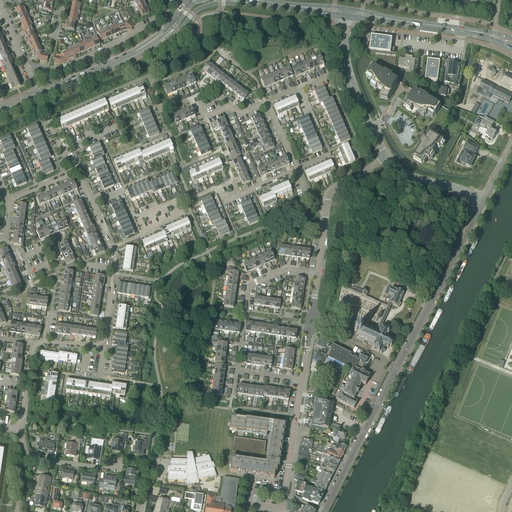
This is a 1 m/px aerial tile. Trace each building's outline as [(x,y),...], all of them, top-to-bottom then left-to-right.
[(147,8),(145,4),(137,8),(139,13),(147,8)] [(22,7),(21,5),(14,5),(15,7),(16,7),(17,9),(16,10),(18,15),(27,11),(24,6),(22,7)] [(51,12),(53,6),(43,5),(42,10),(41,10),(40,13),(46,14),(47,11),(51,12)] [(150,14),(147,8),(139,13),(141,18),(150,14)] [(29,16),(27,11),(18,15),(20,20),(29,16)] [(31,21),(29,16),(20,20),(22,25),(31,21)] [(128,22),(123,24),(125,28),(127,32),(132,30),(131,28),(134,27),(131,20),(128,22)] [(33,26),(31,21),(22,25),(24,30),(25,30),(31,28),(33,26)] [(73,31),(74,26),(65,24),(64,29),(69,30),(68,33),(74,34),(75,31),(73,31)] [(119,28),(118,26),(117,24),(112,26),(113,28),(116,34),(120,32),(121,35),(122,35),(119,28)] [(125,28),(123,24),(118,26),(119,28),(122,35),(127,32),(125,28)] [(113,28),(112,26),(107,28),(111,37),(116,34),(113,28)] [(24,36),(33,32),(31,28),(25,30),(24,30),(22,31),(24,36)] [(106,39),(107,38),(111,37),(107,28),(102,30),(106,39)] [(102,30),(97,32),(101,41),(104,39),(105,41),(108,40),(107,38),(106,39),(102,30)] [(27,41),(35,37),(33,32),(24,36),(27,41)] [(96,36),(91,39),(94,47),(100,45),(96,36)] [(372,36),(370,50),(371,50),(390,53),(392,38),(383,37),(382,36),(381,37),(372,36)] [(37,42),(35,37),(27,41),(29,46),(37,42)] [(94,47),(91,39),(86,41),(89,49),(94,47)] [(89,49),(86,41),(81,43),(84,51),(89,49)] [(39,47),(37,42),(29,46),(31,51),(39,47)] [(84,51),(81,43),(76,45),(80,54),(84,51)] [(10,47),(9,45),(0,49),(0,55),(0,56),(8,53),(6,49),(10,47)] [(80,54),(76,45),(71,47),(72,50),(75,58),(76,58),(75,56),(80,54)] [(39,47),(31,51),(33,56),(36,55),(37,57),(38,60),(43,54),(42,52),(39,47)] [(75,58),(72,50),(67,52),(70,60),(75,58)] [(390,53),(371,50),(371,53),(395,67),(397,54),(390,53)] [(70,60),(67,52),(62,54),(60,55),(61,65),(66,63),(66,62),(70,60)] [(3,61),(14,56),(13,55),(9,56),(8,53),(0,56),(2,61),(3,61)] [(15,58),(14,56),(3,61),(2,61),(0,62),(2,67),(5,66),(5,67),(11,64),(12,63),(11,60),(15,58)] [(320,56),(315,58),(319,67),(324,65),(320,56)] [(413,58),(400,56),(399,68),(409,69),(409,73),(417,74),(418,61),(412,60),(413,58)] [(319,67),(315,58),(310,60),(314,69),(319,67)] [(314,69),(310,60),(306,62),(309,71),(314,69)] [(440,62),(428,60),(425,80),(438,81),(440,62)] [(461,64),(447,62),(446,67),(447,67),(447,68),(446,68),(444,82),(455,83),(455,85),(457,85),(458,84),(460,84),(459,86),(460,86),(460,84),(466,63),(466,61),(465,63),(461,63),(461,64)] [(309,71),(306,62),(301,64),(305,73),(309,71)] [(206,74),(212,66),(208,63),(202,70),(206,74)] [(12,67),(11,64),(5,67),(5,66),(2,67),(5,73),(12,70),(11,68),(12,67)] [(305,73),(301,64),(296,66),(300,75),(305,73)] [(210,77),(216,69),(212,66),(206,74),(210,77)] [(300,75),(296,66),(291,69),(295,77),(300,75)] [(399,81),(372,66),(367,75),(373,79),(371,83),(384,91),(382,93),(389,97),(399,81)] [(289,67),(284,70),(288,78),(293,76),(289,67)] [(495,68),(487,69),(487,77),(496,76),(495,68)] [(214,80),(220,73),(216,69),(210,77),(214,80)] [(7,79),(16,75),(14,72),(13,72),(12,70),(5,73),(7,79)] [(288,78),(284,70),(279,72),(283,80),(288,78)] [(283,80),(279,72),(275,74),(279,82),(283,80)] [(219,82),(224,76),(220,73),(214,80),(218,83),(219,82)] [(509,87),(511,89),(511,75),(506,73),(501,83),(509,87)] [(192,74),(187,77),(191,85),(196,83),(192,74)] [(279,82),(275,74),(270,76),(274,84),(279,82)] [(17,78),(16,75),(7,79),(10,84),(17,81),(16,79),(17,78)] [(223,85),(228,79),(224,76),(219,82),(223,85)] [(274,84),(270,76),(265,78),(269,86),(274,84)] [(191,85),(187,77),(182,79),(186,87),(191,85)] [(269,86),(265,78),(260,80),(264,89),(269,86)] [(186,87),(182,79),(177,81),(181,89),(186,87)] [(227,88),(232,82),(228,79),(223,85),(227,88)] [(497,98),(508,104),(511,96),(511,95),(501,90),(498,89),(498,88),(483,80),(479,88),(494,96),(497,98)] [(18,83),(17,81),(10,84),(12,90),(20,86),(19,83),(18,83)] [(181,89),(177,81),(173,83),(177,92),(181,89)] [(231,92),(236,85),(232,82),(227,88),(231,92)] [(177,92),(173,83),(168,85),(172,94),(177,92)] [(135,86),(136,89),(137,89),(141,99),(146,97),(144,93),(141,87),(138,89),(137,85),(135,86)] [(172,94),(168,85),(163,87),(167,96),(172,94)] [(235,95),(240,88),(236,85),(231,92),(235,95)] [(325,91),(325,90),(324,88),(327,86),(326,85),(323,86),(323,87),(314,91),(315,95),(325,91)] [(137,89),(136,89),(134,90),(132,87),(131,88),(132,91),(133,91),(137,100),(141,99),(137,89)] [(239,98),(244,92),(240,88),(235,95),(239,98)] [(133,91),(132,91),(130,92),(128,89),(127,90),(128,93),(129,92),(133,102),(137,100),(133,91)] [(327,95),(327,94),(326,92),(329,91),(328,89),(325,90),(325,91),(315,95),(317,99),(327,95)] [(441,106),(414,90),(405,107),(411,111),(413,108),(426,115),(429,112),(435,115),(441,106)] [(129,92),(128,93),(125,94),(124,91),(123,92),(124,95),(125,94),(129,104),(133,102),(129,92)] [(248,95),(244,92),(239,98),(243,101),(248,95)] [(125,94),(124,95),(121,96),(120,93),(119,93),(120,96),(121,96),(125,106),(129,104),(125,94)] [(329,99),(327,96),(330,95),(330,93),(327,94),(327,95),(317,99),(319,104),(322,102),(329,99)] [(121,96),(120,96),(117,97),(116,95),(114,95),(116,98),(121,108),(125,106),(121,96)] [(116,98),(113,99),(112,96),(110,97),(111,100),(112,100),(116,109),(121,108),(116,98)] [(288,96),(289,99),(290,99),(294,109),(299,107),(294,97),(291,99),(290,96),(288,96)] [(333,102),(332,99),(335,98),(334,96),(331,98),(329,99),(322,102),(324,106),(333,102)] [(290,99),(289,99),(287,100),(286,97),(284,98),(285,101),(286,101),(290,110),(294,109),(290,99)] [(112,100),(111,100),(109,101),(108,98),(106,99),(108,102),(112,111),(116,109),(112,100)] [(98,100),(99,103),(100,102),(104,112),(108,110),(104,100),(101,102),(100,99),(98,100)] [(286,101),(285,101),(283,102),(282,99),(280,100),(281,103),(282,103),(286,112),(290,110),(286,101)] [(335,107),(335,106),(334,104),(336,102),(336,100),(333,102),(324,106),(325,111),(335,107)] [(100,102),(99,103),(97,104),(95,101),(94,102),(95,104),(96,104),(100,114),(104,112),(100,102)] [(282,103),(281,103),(279,104),(277,101),(276,102),(277,105),(278,104),(282,114),(286,112),(282,103)] [(96,104),(95,104),(93,106),(91,103),(90,103),(91,106),(92,106),(96,116),(100,114),(96,104)] [(278,104),(277,105),(275,106),(273,103),(272,104),(273,106),(277,116),(282,114),(278,104)] [(476,103),(471,112),(475,114),(480,105),(476,103)] [(92,106),(91,106),(88,107),(87,104),(86,105),(87,108),(92,117),(92,119),(94,118),(95,118),(96,117),(96,116),(92,106)] [(337,111),(336,110),(335,108),(338,106),(337,105),(335,106),(335,107),(325,111),(327,115),(337,111)] [(87,108),(84,109),(83,106),(81,107),(83,110),(87,119),(92,117),(87,108)] [(191,107),(186,109),(190,118),(195,116),(191,107)] [(83,110),(80,111),(79,108),(77,109),(79,111),(83,121),(87,119),(83,110)] [(150,114),(149,113),(148,110),(151,109),(151,108),(147,109),(148,110),(138,114),(140,118),(150,114)] [(190,118),(186,109),(181,111),(185,120),(190,118)] [(338,115),(338,114),(337,112),(340,111),(339,109),(336,110),(337,111),(327,115),(329,119),(338,115)] [(79,111),(76,113),(75,110),(73,110),(74,113),(75,113),(79,123),(83,121),(79,111)] [(75,113),(74,113),(72,114),(71,111),(69,112),(70,115),(71,115),(75,124),(79,123),(75,113)] [(185,120),(181,111),(177,113),(180,122),(185,120)] [(152,118),(151,117),(150,115),(153,114),(152,112),(149,113),(150,114),(140,118),(142,122),(152,118)] [(71,115),(70,115),(68,116),(67,113),(65,114),(66,117),(67,117),(71,126),(75,124),(71,115)] [(180,122),(177,113),(172,116),(175,124),(180,122)] [(340,119),(340,118),(339,116),(342,115),(341,113),(338,114),(338,115),(329,119),(331,123),(340,119)] [(253,123),(262,119),(260,114),(251,118),(253,123)] [(309,120),(308,117),(311,116),(310,114),(307,116),(298,120),(300,125),(309,120)] [(67,117),(66,117),(64,118),(62,115),(61,116),(62,119),(63,118),(67,128),(71,126),(67,117)] [(153,122),(153,121),(152,119),(155,118),(154,116),(151,117),(152,118),(142,122),(144,126),(153,122)] [(63,118),(62,119),(59,120),(58,117),(57,118),(58,121),(59,121),(62,130),(67,128),(63,118)] [(342,123),(342,122),(341,120),(344,119),(343,117),(340,118),(340,119),(331,123),(332,127),(342,123)] [(485,136),(489,138),(488,139),(488,140),(488,141),(489,142),(490,142),(491,142),(492,141),(493,140),(495,136),(496,136),(498,134),(492,130),(492,129),(490,128),(493,122),(485,117),(481,125),(484,127),(483,129),(488,131),(485,136)] [(311,125),(311,124),(309,121),(312,120),(312,118),(309,120),(300,125),(301,129),(311,125)] [(255,128),(264,124),(262,119),(253,123),(255,128)] [(155,126),(155,125),(154,123),(157,122),(156,120),(153,121),(153,122),(144,126),(145,130),(155,126)] [(344,127),(343,127),(342,124),(345,123),(345,121),(342,122),(342,123),(332,127),(334,131),(344,127)] [(38,129),(38,128),(37,126),(39,125),(39,123),(36,124),(36,125),(27,129),(29,133),(38,129)] [(313,129),(312,128),(311,126),(314,124),(313,123),(311,124),(311,125),(301,129),(303,133),(313,129)] [(157,130),(155,127),(158,126),(158,124),(155,125),(155,126),(145,130),(147,135),(157,130)] [(257,133),(266,129),(264,124),(255,128),(257,133)] [(346,131),(345,131),(344,128),(347,127),(346,125),(343,127),(344,127),(334,131),(336,135),(346,131)] [(190,131),(192,136),(202,132),(201,131),(200,128),(203,127),(202,126),(199,127),(200,127),(190,131)] [(40,133),(39,130),(41,129),(40,127),(38,128),(38,129),(29,133),(30,137),(40,133)] [(314,133),(314,132),(313,130),(316,128),(315,127),(312,128),(313,129),(303,133),(305,137),(314,133)] [(159,128),(157,130),(147,135),(149,139),(159,135),(157,131),(160,130),(159,128)] [(259,137),(268,134),(266,129),(257,133),(259,137)] [(347,135),(346,132),(349,131),(348,129),(345,131),(346,131),(336,135),(338,140),(347,135)] [(203,136),(203,135),(202,132),(205,131),(204,130),(201,131),(202,132),(192,136),(194,140),(203,136)] [(42,137),(41,137),(40,134),(43,133),(42,131),(40,133),(30,137),(32,142),(42,137)] [(316,137),(316,136),(315,134),(318,132),(317,131),(314,132),(314,133),(305,137),(307,141),(316,137)] [(444,141),(430,133),(426,140),(424,138),(420,145),(416,152),(417,153),(413,159),(421,164),(425,157),(429,160),(437,146),(440,148),(444,141)] [(205,140),(205,139),(204,137),(207,135),(206,134),(203,135),(203,136),(194,140),(196,144),(205,140)] [(270,138),(268,134),(259,137),(261,142),(270,138)] [(350,134),(347,135),(338,140),(340,144),(349,140),(348,137),(351,135),(350,134)] [(11,141),(11,140),(10,138),(13,136),(12,135),(9,136),(9,137),(0,140),(0,141),(1,145),(11,141)] [(43,142),(43,141),(42,138),(45,137),(44,135),(41,137),(42,137),(32,142),(34,146),(43,142)] [(318,141),(317,140),(316,138),(319,137),(319,135),(316,136),(316,137),(307,141),(308,145),(318,141)] [(207,144),(207,143),(206,141),(208,139),(208,138),(205,139),(205,140),(196,144),(197,148),(207,144)] [(272,143),(270,138),(261,142),(263,147),(272,143)] [(13,145),(13,144),(11,142),(14,140),(14,139),(11,140),(11,141),(1,145),(3,149),(13,145)] [(320,145),(319,145),(318,142),(321,141),(320,139),(317,140),(318,141),(308,145),(310,149),(320,145)] [(46,140),(43,141),(43,142),(34,146),(36,150),(45,146),(45,145),(44,143),(47,141),(46,140)] [(169,141),(165,143),(169,152),(173,151),(169,141)] [(236,146),(234,141),(226,145),(225,145),(227,150),(236,146)] [(100,148),(100,147),(99,144),(102,143),(101,142),(98,143),(89,147),(91,152),(100,148)] [(209,148),(208,147),(207,145),(210,144),(210,142),(207,143),(207,144),(197,148),(199,152),(209,148)] [(478,147),(467,142),(464,148),(465,148),(463,151),(462,151),(460,156),(463,158),(461,162),(470,167),(470,166),(471,167),(473,164),(472,163),(475,157),(471,155),(473,152),(475,154),(478,147)] [(15,143),(13,144),(13,145),(3,149),(5,153),(12,150),(12,151),(15,149),(13,146),(16,145),(15,143)] [(169,152),(165,143),(161,145),(165,154),(169,152)] [(263,147),(261,148),(263,152),(274,148),(272,143),(263,147)] [(322,143),(319,145),(320,145),(310,149),(312,154),(321,150),(320,146),(323,145),(322,143)] [(349,149),(348,148),(347,146),(350,144),(349,143),(346,144),(347,144),(337,148),(339,153),(349,149)] [(47,150),(47,149),(46,147),(48,146),(48,144),(45,145),(45,146),(36,150),(37,154),(47,150)] [(165,154),(161,145),(157,146),(161,156),(165,154)] [(102,152),(102,151),(101,149),(103,147),(103,146),(100,147),(100,148),(91,152),(92,156),(102,152)] [(161,156),(157,146),(152,148),(157,158),(161,156)] [(211,146),(208,147),(209,148),(199,152),(201,157),(211,152),(209,149),(212,148),(211,146)] [(238,151),(236,146),(227,150),(229,155),(238,151)] [(350,153),(350,152),(349,150),(352,149),(351,147),(348,148),(349,149),(339,153),(341,157),(350,153)] [(39,158),(49,154),(48,153),(47,151),(50,150),(49,148),(47,149),(47,150),(37,154),(39,158)] [(157,158),(152,148),(148,150),(152,160),(157,158)] [(140,154),(139,151),(135,152),(134,149),(132,150),(134,153),(139,162),(143,160),(140,154)] [(4,159),(14,154),(12,151),(12,150),(5,153),(2,154),(4,159)] [(104,150),(102,151),(102,152),(92,156),(94,160),(101,157),(104,156),(102,153),(105,151),(104,150)] [(152,160),(148,150),(144,152),(148,161),(152,160)] [(134,153),(131,154),(130,151),(128,152),(130,155),(130,154),(134,164),(139,162),(134,153)] [(240,156),(238,151),(229,155),(231,160),(240,156)] [(352,157),(352,156),(351,154),(354,153),(353,151),(350,152),(350,153),(341,157),(343,161),(352,157)] [(51,152),(48,153),(49,154),(39,158),(41,162),(48,159),(51,158),(50,157),(49,155),(52,154),(51,152)] [(148,161),(144,152),(140,154),(143,160),(144,163),(148,161)] [(130,154),(130,155),(127,156),(126,153),(124,154),(126,157),(126,156),(130,166),(134,164),(130,154)] [(6,163),(15,159),(14,154),(4,159),(6,163)] [(126,156),(126,157),(123,158),(122,155),(120,156),(121,158),(122,158),(126,168),(130,166),(126,156)] [(355,155),(352,156),(352,157),(343,161),(344,165),(354,161),(353,158),(355,157),(355,155)] [(285,156),(281,158),(284,167),(289,165),(285,156)] [(103,161),(101,157),(94,160),(91,161),(93,166),(103,161)] [(122,158),(121,158),(119,159),(118,157),(116,157),(117,160),(118,160),(122,169),(126,168),(122,158)] [(118,160),(117,160),(115,161),(113,158),(112,159),(113,162),(114,162),(118,171),(122,169),(118,160)] [(284,167),(281,158),(276,160),(279,169),(284,167)] [(8,167),(17,163),(15,159),(6,163),(8,167)] [(49,163),(48,159),(41,162),(38,163),(40,168),(50,163),(49,163)] [(218,160),(214,162),(218,171),(223,170),(218,160)] [(279,169),(276,160),(271,162),(275,171),(279,169)] [(324,161),(325,164),(326,163),(330,173),(334,171),(330,161),(327,163),(325,160),(324,161)] [(51,168),(51,167),(50,164),(53,163),(52,161),(49,163),(50,163),(40,168),(42,172),(51,168)] [(104,166),(103,161),(93,166),(95,170),(104,166)] [(218,171),(214,162),(210,164),(214,173),(218,171)] [(275,171),(271,162),(266,164),(270,173),(275,171)] [(326,163),(325,164),(322,165),(321,162),(320,162),(321,165),(322,165),(325,175),(330,173),(326,163)] [(19,167),(17,163),(8,167),(9,171),(19,167)] [(214,173),(210,164),(206,165),(210,175),(214,173)] [(270,173),(266,164),(261,166),(265,175),(270,173)] [(322,165),(321,165),(318,166),(317,164),(315,164),(317,167),(321,176),(325,175),(322,165)] [(210,175),(206,165),(202,167),(206,177),(210,175)] [(317,167),(314,168),(313,165),(311,166),(313,169),(317,178),(321,176),(317,167)] [(54,166),(51,167),(51,168),(42,172),(43,176),(53,172),(52,169),(55,167),(54,166)] [(106,170),(104,166),(95,170),(97,174),(106,170)] [(265,175),(261,166),(257,168),(260,177),(265,175)] [(11,175),(21,171),(19,167),(9,171),(11,175)] [(206,177),(202,167),(197,169),(202,179),(206,177)] [(313,169),(310,170),(309,167),(307,168),(308,171),(309,170),(313,180),(317,178),(313,169)] [(202,179),(197,169),(193,171),(197,180),(202,179)] [(309,170),(308,171),(306,172),(305,169),(303,169),(304,173),(305,173),(309,182),(313,180),(309,170)] [(108,174),(106,170),(97,174),(99,178),(108,174)] [(23,175),(21,171),(11,175),(13,179),(23,175)] [(197,180),(193,171),(189,173),(193,182),(197,180)] [(167,173),(168,176),(169,175),(173,185),(174,185),(174,186),(175,187),(177,186),(178,185),(177,183),(178,183),(173,174),(170,175),(169,172),(167,173)] [(110,178),(108,174),(99,178),(100,182),(110,178)] [(169,175),(168,176),(166,177),(165,174),(163,175),(164,177),(165,177),(169,187),(173,185),(169,175)] [(15,183),(24,179),(23,175),(13,179),(15,183)] [(165,177),(164,177),(162,179),(161,176),(159,176),(160,179),(161,179),(165,188),(169,187),(165,177)] [(112,182),(110,178),(100,182),(102,186),(112,182)] [(161,179),(160,179),(158,180),(156,178),(155,178),(156,181),(157,181),(161,190),(165,188),(161,179)] [(26,183),(24,179),(15,183),(17,188),(26,183)] [(157,181),(156,181),(153,182),(152,179),(151,180),(152,183),(153,183),(157,192),(161,190),(157,181)] [(148,184),(149,184),(148,181),(147,182),(144,183),(143,180),(141,181),(142,183),(143,183),(147,193),(151,191),(148,184)] [(73,181),(68,183),(72,192),(77,190),(73,181)] [(281,182),(283,185),(287,194),(292,192),(287,183),(284,184),(283,181),(281,182)] [(114,186),(112,182),(102,186),(104,191),(114,186)] [(143,183),(142,183),(140,185),(139,182),(137,183),(138,185),(139,185),(143,195),(147,193),(143,183)] [(72,192),(68,183),(64,185),(67,194),(72,192)] [(153,183),(152,183),(149,184),(148,184),(151,191),(152,194),(157,192),(153,183)] [(283,185),(280,186),(279,183),(277,184),(278,187),(279,186),(283,196),(287,194),(283,185)] [(139,185),(138,185),(136,186),(135,184),(133,184),(134,187),(135,187),(139,196),(143,195),(139,185)] [(67,194),(64,185),(59,187),(63,196),(67,194)] [(135,187),(134,187),(132,188),(130,185),(129,186),(130,189),(131,189),(135,198),(139,196),(135,187)] [(279,186),(278,187),(276,188),(275,185),(273,186),(274,189),(275,188),(279,198),(283,196),(279,186)] [(63,196),(59,187),(54,189),(55,191),(58,198),(63,196)] [(131,189),(130,189),(128,190),(126,187),(125,188),(126,191),(130,200),(135,198),(131,189)] [(275,188),(274,189),(272,190),(271,187),(269,188),(270,190),(272,193),(275,200),(279,198),(275,188)] [(275,200),(272,193),(269,194),(267,191),(266,192),(267,195),(268,195),(272,204),(276,202),(275,200)] [(268,195),(267,195),(265,196),(263,193),(262,194),(263,197),(268,206),(272,204),(268,195)] [(263,197),(260,198),(259,195),(257,196),(259,199),(263,208),(268,206),(263,197)] [(44,204),(41,197),(36,199),(39,206),(44,204)] [(201,201),(203,205),(212,201),(210,197),(201,201)] [(122,205),(121,205),(120,202),(123,201),(122,199),(119,201),(120,201),(110,205),(112,209),(122,205)] [(214,205),(212,201),(203,205),(204,209),(214,205)] [(240,205),(242,209),(251,205),(249,201),(240,205)] [(124,209),(123,209),(122,206),(125,205),(124,204),(121,205),(122,205),(112,209),(114,214),(124,209)] [(84,210),(82,205),(75,209),(77,214),(84,210)] [(206,214),(216,209),(214,205),(204,209),(206,214)] [(253,209),(251,205),(242,209),(243,213),(253,209)] [(125,214),(125,213),(124,210),(127,209),(126,208),(123,209),(124,209),(114,214),(116,218),(125,214)] [(218,214),(216,209),(206,214),(208,218),(218,214)] [(245,217),(255,213),(253,209),(243,213),(245,217)] [(86,215),(84,210),(77,214),(79,218),(86,215)] [(127,218),(127,217),(126,215),(128,214),(128,212),(125,213),(125,214),(116,218),(118,222),(127,218)] [(247,221),(257,217),(255,213),(245,217),(247,221)] [(219,218),(218,214),(208,218),(210,222),(219,218)] [(129,222),(128,221),(127,219),(130,218),(129,216),(127,217),(127,218),(118,222),(119,226),(129,222)] [(258,222),(257,217),(247,221),(249,226),(258,222)] [(180,219),(181,222),(182,221),(187,231),(191,229),(187,220),(183,221),(182,218),(180,219)] [(221,222),(219,218),(210,222),(212,226),(214,225),(221,222)] [(64,219),(60,221),(64,230),(68,228),(64,219)] [(90,224),(88,219),(81,223),(83,228),(90,224)] [(131,226),(130,225),(129,223),(132,222),(131,220),(128,221),(129,222),(119,226),(121,230),(131,226)] [(182,221),(181,222),(179,223),(178,220),(176,221),(177,224),(178,223),(182,233),(187,231),(182,221)] [(226,225),(226,226),(229,224),(228,223),(225,224),(224,220),(221,222),(214,225),(216,229),(226,225)] [(64,230),(60,221),(55,223),(59,232),(64,230)] [(178,223),(177,224),(175,225),(174,222),(172,223),(173,225),(174,225),(178,234),(182,233),(178,223)] [(59,232),(55,223),(50,225),(54,234),(59,232)] [(85,232),(94,228),(92,224),(91,224),(90,224),(83,228),(85,232)] [(132,230),(132,229),(131,227),(134,226),(133,224),(130,225),(131,226),(121,230),(123,234),(132,230)] [(174,225),(173,225),(171,226),(169,224),(168,224),(169,227),(170,227),(174,236),(178,234),(174,225)] [(54,234),(50,225),(45,228),(49,236),(54,234)] [(170,227),(169,227),(166,228),(165,225),(164,226),(165,229),(166,228),(170,238),(174,236),(170,227)] [(227,228),(226,226),(226,225),(216,229),(218,233),(228,229),(228,230),(231,229),(230,227),(227,228)] [(166,228),(165,229),(162,230),(161,227),(160,228),(161,231),(161,230),(162,233),(163,233),(166,240),(170,238),(166,228)] [(49,236),(45,228),(41,230),(44,238),(49,236)] [(87,237),(96,233),(94,228),(85,232),(87,237)] [(135,228),(132,229),(132,230),(123,234),(120,235),(122,241),(125,239),(134,234),(133,231),(135,230),(135,228)] [(229,232),(228,230),(228,229),(218,233),(220,237),(229,233),(229,234),(232,233),(232,231),(229,232)] [(44,238),(41,230),(36,232),(40,240),(44,238)] [(163,233),(162,233),(160,235),(158,232),(157,232),(158,235),(159,235),(163,245),(167,243),(166,240),(163,233)] [(98,238),(96,233),(87,237),(89,242),(98,238)] [(159,235),(158,235),(155,236),(154,234),(153,234),(154,237),(159,246),(163,245),(159,235)] [(154,237),(151,238),(150,235),(148,236),(150,239),(154,248),(159,246),(154,237)] [(150,239),(147,240),(146,237),(144,238),(145,241),(146,240),(150,250),(154,248),(150,239)] [(100,242),(98,238),(89,242),(91,246),(100,242)] [(146,240),(145,241),(143,242),(142,239),(140,240),(141,242),(142,242),(146,252),(150,250),(146,240)] [(57,246),(60,251),(68,247),(66,242),(57,246)] [(102,247),(100,242),(91,246),(91,247),(89,248),(91,252),(102,247)] [(70,251),(68,247),(60,251),(62,255),(70,251)] [(104,252),(102,247),(91,252),(93,257),(95,256),(104,252)] [(0,251),(0,257),(9,253),(7,249),(0,251)] [(72,256),(70,251),(62,255),(64,260),(72,256)] [(271,252),(266,254),(270,263),(274,260),(271,252)] [(11,258),(9,253),(0,257),(2,262),(11,258)] [(270,263),(266,254),(261,256),(265,265),(270,263)] [(74,261),(72,256),(64,260),(66,265),(74,261)] [(265,265),(261,256),(257,258),(260,267),(265,265)] [(13,263),(11,258),(2,262),(4,267),(13,263)] [(260,267),(257,258),(252,260),(255,269),(260,267)] [(255,269),(252,260),(247,262),(251,271),(255,269)] [(468,263),(464,261),(453,281),(457,283),(468,263)] [(251,271),(247,262),(242,264),(240,265),(240,266),(241,268),(242,268),(243,267),(246,273),(251,271)] [(15,268),(13,263),(4,267),(6,271),(4,272),(5,272),(13,268),(15,268)] [(16,273),(13,268),(5,272),(7,277),(16,273)] [(18,278),(16,273),(7,277),(9,282),(18,278)] [(20,283),(18,278),(9,282),(11,286),(20,283)] [(22,287),(20,283),(11,286),(13,291),(22,287)] [(452,285),(442,304),(445,306),(456,287),(452,285)] [(384,294),(387,295),(400,301),(403,294),(388,287),(384,294)] [(367,293),(354,288),(352,292),(355,293),(354,293),(355,294),(355,293),(358,294),(357,295),(358,295),(358,294),(361,296),(364,297),(364,298),(365,297),(367,293)] [(400,301),(387,295),(383,305),(387,307),(390,308),(391,305),(399,308),(400,304),(399,303),(400,301)] [(388,311),(390,308),(387,307),(386,310),(385,309),(385,310),(384,313),(383,313),(384,313),(383,316),(382,316),(382,317),(381,319),(380,320),(381,320),(380,322),(379,322),(379,323),(378,326),(377,329),(376,329),(376,330),(374,329),(374,328),(373,328),(374,326),(363,321),(362,322),(361,322),(360,323),(359,322),(359,323),(358,324),(357,324),(356,324),(357,325),(357,327),(356,326),(355,328),(354,330),(353,332),(354,332),(353,333),(354,334),(355,335),(356,334),(356,333),(358,334),(357,338),(356,338),(356,339),(357,339),(359,340),(358,340),(359,341),(360,340),(363,342),(362,344),(363,344),(365,345),(366,346),(367,343),(369,345),(370,346),(370,345),(373,346),(372,349),(370,349),(371,350),(372,350),(378,352),(378,354),(379,353),(381,354),(381,355),(382,354),(381,354),(382,353),(383,353),(383,352),(384,352),(385,351),(384,349),(385,347),(387,348),(387,349),(388,348),(390,347),(390,348),(391,348),(390,346),(391,345),(393,345),(392,344),(391,344),(390,342),(391,341),(391,340),(390,341),(388,340),(389,338),(390,338),(389,337),(388,336),(389,336),(388,334),(387,333),(387,332),(389,332),(388,331),(387,331),(382,329),(381,327),(382,325),(383,325),(383,324),(382,324),(384,321),(384,322),(384,321),(385,318),(386,318),(385,318),(387,315),(387,314),(388,311),(389,312),(389,311),(388,311)] [(439,310),(428,329),(432,331),(442,312),(439,310)] [(428,333),(408,369),(411,371),(431,335),(428,333)] [(314,360),(322,364),(326,356),(328,357),(327,358),(351,370),(353,371),(354,369),(360,372),(360,371),(364,364),(361,363),(352,359),(352,358),(349,357),(350,354),(335,347),(337,343),(327,338),(326,341),(320,337),(316,346),(322,349),(320,353),(318,352),(314,360)] [(352,350),(350,354),(349,357),(352,358),(352,359),(361,363),(364,364),(364,365),(368,357),(360,353),(358,357),(354,354),(356,352),(352,350)] [(345,375),(342,382),(344,383),(343,386),(341,385),(337,391),(339,392),(335,399),(353,408),(357,401),(353,399),(356,393),(357,394),(358,390),(360,384),(364,386),(368,378),(367,378),(369,376),(360,371),(360,372),(354,369),(353,371),(351,370),(348,377),(345,375)] [(406,372),(396,392),(399,394),(410,374),(406,372)] [(327,402),(315,399),(313,411),(314,411),(310,429),(321,431),(321,427),(327,429),(330,414),(332,415),(332,412),(331,411),(332,404),(326,403),(327,402)] [(391,400),(381,421),(385,422),(395,402),(391,400)] [(235,417),(231,416),(231,419),(230,419),(229,429),(267,435),(268,424),(235,419),(235,417)] [(285,424),(273,423),(269,452),(264,452),(266,442),(234,437),(231,453),(264,457),(266,457),(265,465),(235,460),(235,458),(231,457),(231,460),(229,467),(231,467),(230,472),(237,473),(237,471),(240,471),(240,473),(244,474),(245,472),(247,472),(247,474),(252,475),(252,473),(255,474),(254,475),(259,476),(259,474),(262,475),(262,476),(267,477),(267,475),(269,476),(269,478),(274,478),(275,473),(276,473),(277,468),(278,468),(279,466),(278,466),(279,462),(280,454),(279,454),(279,451),(281,451),(282,447),(280,446),(280,444),(282,444),(283,439),(281,439),(281,436),(283,437),(284,432),(282,432),(282,429),(284,429),(285,424)] [(333,441),(337,443),(339,438),(344,440),(346,433),(334,430),(333,434),(334,434),(334,437),(333,441)] [(309,434),(301,431),(300,438),(308,440),(309,434)] [(122,443),(126,443),(127,436),(121,435),(120,440),(112,439),(111,447),(113,447),(112,451),(120,453),(122,443)] [(308,440),(300,438),(299,446),(308,449),(311,450),(313,442),(308,440)] [(53,449),(56,449),(57,442),(54,442),(54,443),(46,441),(46,440),(42,440),(37,439),(36,447),(39,447),(38,450),(47,452),(47,453),(53,453),(53,449)] [(75,445),(67,443),(65,455),(75,457),(76,449),(79,450),(80,439),(76,439),(75,445)] [(142,444),(135,443),(134,455),(142,456),(143,450),(147,450),(149,441),(143,440),(142,444)] [(335,449),(334,449),(344,453),(346,446),(337,443),(336,446),(332,445),(331,447),(335,449)] [(340,461),(344,453),(334,449),(325,446),(325,447),(322,446),(320,450),(323,451),(322,454),(331,457),(340,461)] [(99,448),(89,447),(87,459),(97,460),(99,448)] [(337,465),(340,461),(331,457),(322,454),(317,452),(316,454),(323,457),(325,458),(325,457),(326,458),(325,459),(337,465)] [(198,481),(202,480),(216,476),(216,477),(216,476),(213,468),(215,468),(213,464),(212,465),(208,455),(208,456),(193,459),(191,454),(187,454),(187,460),(171,459),(169,469),(167,469),(167,472),(168,472),(167,481),(168,481),(186,482),(186,484),(198,483),(198,481)] [(325,459),(323,463),(327,464),(336,468),(337,465),(325,459)] [(327,464),(323,463),(321,468),(322,468),(333,473),(336,468),(327,464)] [(321,468),(316,465),(315,467),(317,467),(320,468),(318,471),(321,473),(331,477),(333,473),(322,468),(321,468)] [(144,467),(135,466),(134,470),(127,469),(125,476),(127,476),(126,478),(124,478),(123,484),(134,486),(135,479),(134,479),(135,470),(144,472),(144,467)] [(76,485),(77,476),(73,475),(73,472),(63,470),(63,471),(62,471),(61,471),(60,474),(61,475),(62,475),(62,479),(71,481),(71,485),(76,485)] [(95,475),(82,473),(81,482),(94,484),(95,475)] [(327,486),(331,477),(321,473),(317,482),(318,482),(318,483),(327,486)] [(51,478),(39,476),(34,501),(35,501),(34,506),(44,508),(45,503),(46,503),(51,478)] [(116,478),(104,476),(103,480),(100,480),(99,488),(103,488),(103,487),(114,488),(116,478)] [(234,511),(236,500),(235,500),(238,480),(223,478),(220,498),(207,496),(204,511),(234,511)] [(318,482),(317,482),(312,480),(311,483),(315,484),(314,487),(325,491),(327,486),(318,483),(318,482)] [(302,483),(297,481),(295,486),(296,486),(294,491),(292,497),(301,501),(302,500),(318,506),(322,496),(324,492),(316,490),(315,490),(313,490),(309,488),(304,487),(305,484),(302,483)] [(203,496),(185,493),(184,498),(194,499),(192,510),(200,511),(203,496)] [(57,497),(54,496),(53,496),(52,502),(53,502),(52,508),(57,509),(58,510),(59,510),(60,510),(62,503),(56,502),(57,497)] [(158,498),(155,507),(159,508),(158,510),(161,511),(160,511),(169,511),(170,511),(167,510),(166,511),(165,511),(169,501),(158,498)] [(73,504),(72,511),(76,511),(81,511),(82,505),(80,505),(81,501),(76,500),(76,505),(73,504)]
